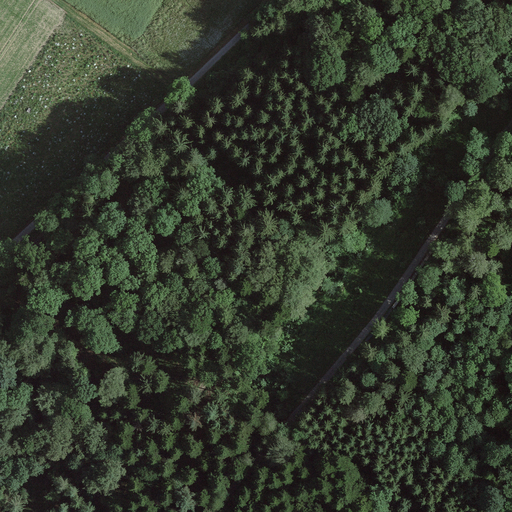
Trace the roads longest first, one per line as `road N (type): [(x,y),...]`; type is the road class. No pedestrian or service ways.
road 1 (track): [(511,24),(406,120),(343,216),(272,292),(186,417),(88,511)]
road 2 (unclassified): [(211,511),(398,288),(511,126)]
road 3 (track): [(0,255),(278,0)]
